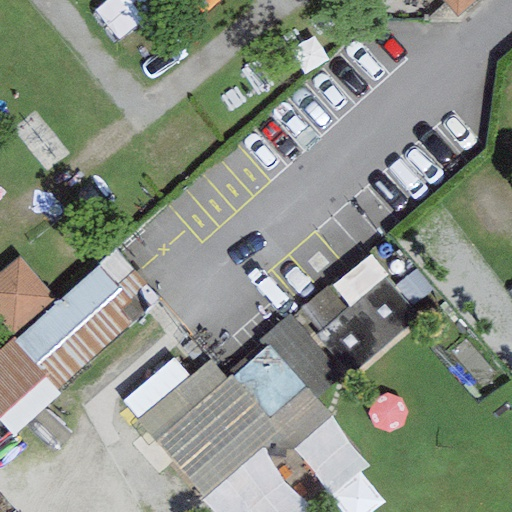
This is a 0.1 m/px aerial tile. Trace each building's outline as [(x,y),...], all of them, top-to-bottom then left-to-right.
[(486,0),(451,0),(467,17),(486,0)] [(174,273),(261,190),(229,157),(142,240),(174,273)] [(0,311),(19,332),(62,294),(26,255),(0,279),(0,311)] [(0,445),(141,321),(96,270),(0,354),(0,445)] [(432,319),(398,277),(333,331),(367,372),(432,319)] [(236,381),(217,359),(146,419),(210,495),(323,400),(278,346),(236,381)]
